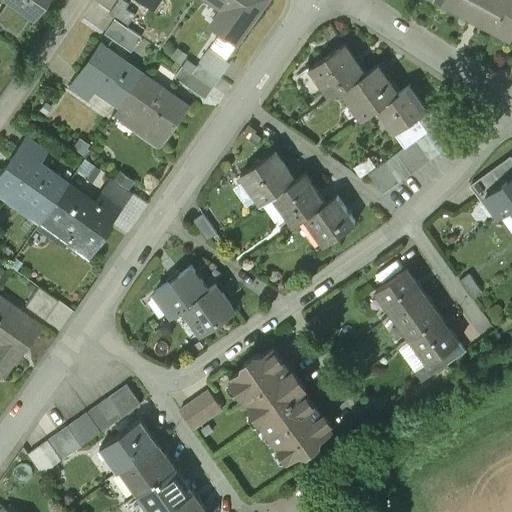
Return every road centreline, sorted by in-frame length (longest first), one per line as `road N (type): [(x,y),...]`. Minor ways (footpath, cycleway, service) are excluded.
road 1 (residential): [(511,104),(477,156),(408,220),(187,376),(137,367),(83,327)]
road 2 (residential): [(83,327),(315,0)]
road 3 (residential): [(511,104),(346,0)]
road 4 (residential): [(0,447),(83,327)]
